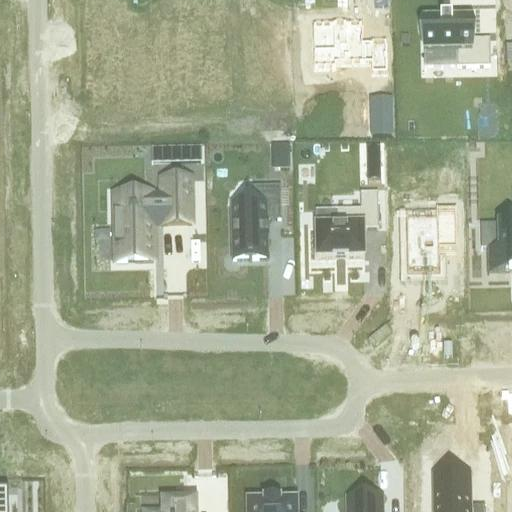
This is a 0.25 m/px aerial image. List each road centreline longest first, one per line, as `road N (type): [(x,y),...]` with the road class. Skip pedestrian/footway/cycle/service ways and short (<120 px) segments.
road 1 (residential): [(348,381),(347,337),(45,343)]
road 2 (residential): [(45,343),(37,0)]
road 3 (residential): [(84,434),(349,429),(348,381)]
road 4 (residential): [(348,381),(511,378)]
